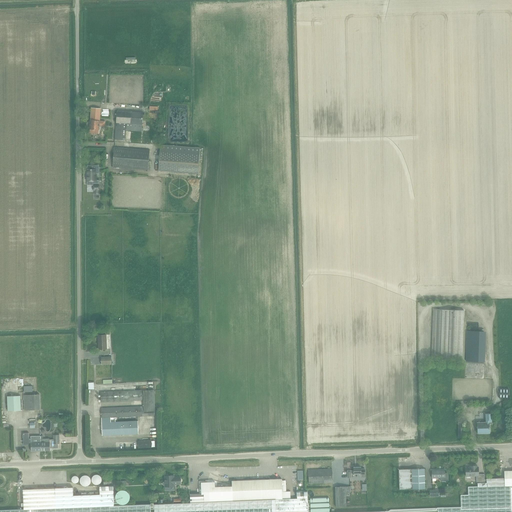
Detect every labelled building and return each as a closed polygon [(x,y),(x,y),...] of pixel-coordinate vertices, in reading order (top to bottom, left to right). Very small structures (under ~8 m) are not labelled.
[(99,130),(99,126),(105,126),(105,121),(100,121),(100,109),(91,108),(90,129),(99,130)] [(115,140),(126,141),(127,131),(142,132),(143,113),(117,110),(115,140)] [(158,171),(198,174),(200,148),(161,145),(158,171)] [(114,147),(112,167),(148,170),(150,150),(114,147)] [(87,175),(87,178),(87,185),(93,185),(93,190),(95,190),(95,194),(98,194),(99,194),(99,190),(99,184),(99,180),(95,180),(95,169),(92,169),(87,169),(87,175)] [(464,310),(443,309),(433,309),(431,360),(462,361),(464,310)] [(484,362),(486,332),(467,331),(466,361),(484,362)] [(99,349),(106,349),(106,335),(98,335),(99,349)] [(111,364),(111,357),(101,357),(101,365),(111,364)] [(508,398),(509,389),(499,388),(498,398),(508,398)] [(154,390),(100,392),(101,402),(144,400),(144,407),(101,409),(102,436),(138,434),(138,421),(115,422),(115,420),(111,420),(111,417),(154,415),(154,411),(155,411),(154,390)] [(24,395),(24,410),(40,410),(39,394),(24,395)] [(8,411),(21,411),(20,396),(7,396),(8,411)] [(490,433),(489,428),(489,422),(492,422),(491,413),(485,414),(486,422),(477,422),(477,428),(477,433),(490,433)] [(29,433),(23,433),(24,445),(29,445),(29,443),(31,442),(32,451),(41,451),(40,436),(31,436),(31,439),(29,439),(29,433)] [(43,436),(40,436),(41,451),(50,450),(50,448),(58,448),(58,444),(59,444),(59,435),(53,435),(54,440),(49,440),(49,439),(43,439),(43,436)] [(511,511),(511,470),(504,471),(504,478),(486,479),(484,479),(484,474),(478,474),(478,467),(477,467),(477,466),(470,466),(470,467),(465,467),(466,476),(476,476),(476,482),(484,482),(484,481),(486,481),(486,483),(477,483),(477,487),(468,487),(469,495),(461,495),(461,507),(438,508),(438,511),(437,511),(511,511)] [(361,467),(353,467),(353,471),(351,471),(351,470),(347,470),(347,477),(351,477),(351,474),(357,474),(357,477),(365,477),(365,469),(361,469),(361,467)] [(332,469),(308,470),(309,484),(332,483),(332,469)] [(425,489),(425,469),(399,469),(399,490),(425,489)] [(432,470),(432,478),(440,478),(440,481),(448,480),(448,473),(445,473),(445,470),(432,470)] [(165,485),(165,487),(174,486),(174,484),(181,484),(180,477),(174,477),(174,476),(165,476),(165,482),(164,482),(163,482),(163,483),(163,484),(163,485),(164,485),(165,485)] [(24,509),(0,510),(0,511),(150,511),(150,509),(154,509),(154,511),(409,511),(438,511),(438,508),(391,510),(388,511),(385,511),(358,511),(308,511),(307,498),(307,491),(297,492),(297,498),(290,499),(290,492),(286,492),(282,492),(282,479),(232,481),(232,486),(215,487),(215,482),(201,482),(201,494),(190,495),(190,503),(154,504),(114,506),(114,494),(113,486),(99,486),(100,494),(89,495),(73,495),(73,490),(73,487),(67,488),(55,488),(23,489),(24,509)] [(350,487),(335,487),(336,507),(346,507),(345,493),(350,493),(350,487)] [(115,497),(115,498),(116,499),(116,500),(117,501),(118,502),(119,503),(120,503),(121,504),(123,504),(124,504),(125,504),(126,503),(127,502),(128,501),(129,500),(129,499),(130,498),(130,497),(130,495),(129,494),(129,493),(128,492),(127,491),(126,490),(125,490),(124,490),(123,489),(121,490),(120,490),(119,490),(118,491),(117,492),(116,493),(116,494),(115,495),(115,497)] [(316,509),(335,509),(334,505),(334,500),(315,501),(316,509)]
